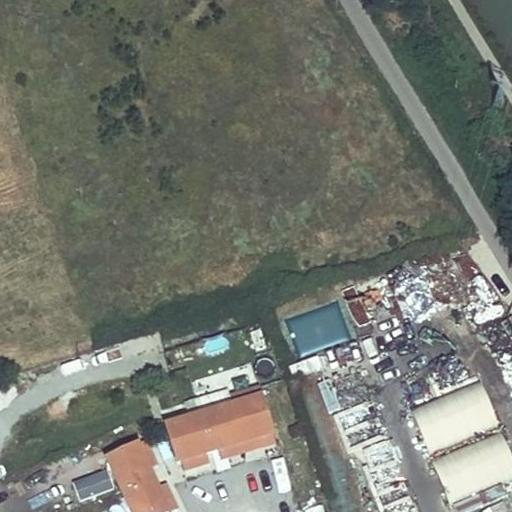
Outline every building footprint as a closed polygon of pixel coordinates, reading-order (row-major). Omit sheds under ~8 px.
[(38,138),(0,148),(0,227),(20,294),(93,273),(71,199),(76,198),(74,192),(69,193),(51,133),(38,136),(38,138)] [(292,358),(348,336),(335,304),(279,326),(292,358)] [(448,506),(511,481),(511,461),(480,380),(409,407),(448,506)] [(271,438),(266,419),(253,422),(246,400),(253,398),(249,388),(233,393),(236,403),(173,423),(155,430),(159,441),(176,435),(185,465),(271,438)] [(253,422),(266,419),(259,396),(253,398),(246,400),(253,422)] [(146,511),(171,511),(182,507),(146,433),(119,444),(143,495),(140,496),(146,511)] [(100,511),(126,511),(120,501),(100,511)]
